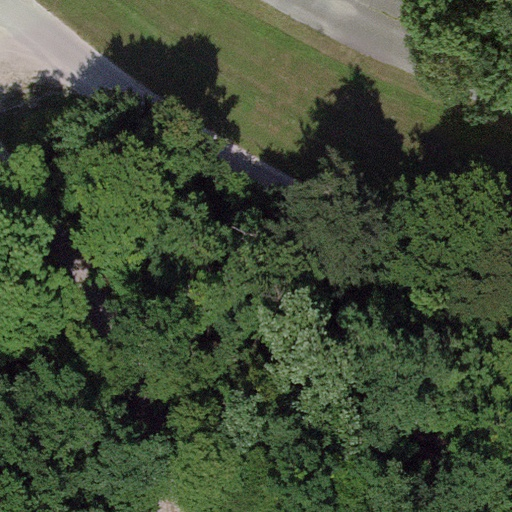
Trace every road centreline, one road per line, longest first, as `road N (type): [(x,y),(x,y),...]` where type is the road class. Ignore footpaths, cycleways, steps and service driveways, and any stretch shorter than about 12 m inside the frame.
road 1 (track): [(511,497),(236,412),(83,311),(0,75)]
road 2 (track): [(6,0),(119,87),(372,241),(511,287)]
road 3 (track): [(511,112),(451,91),(295,0)]
road 4 (track): [(83,311),(0,421)]
